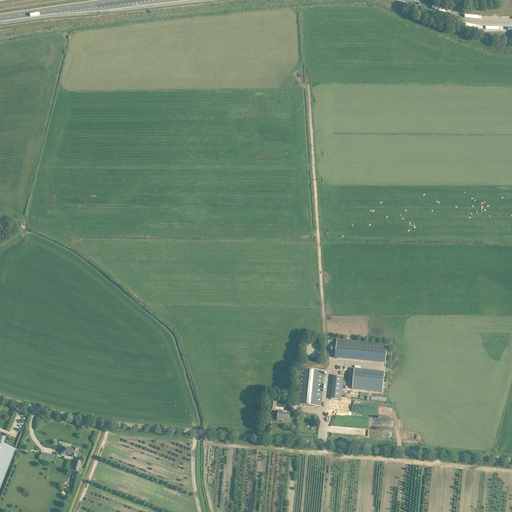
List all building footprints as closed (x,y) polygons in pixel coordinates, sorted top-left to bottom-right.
[(299,369),(296,399),(296,404),(321,407),(325,371),(299,369)] [(352,389),(382,392),(384,372),(354,369),(352,389)] [(341,397),(343,377),(333,376),(331,400),(341,401),(341,397)] [(350,410),(351,402),(346,401),(346,398),(341,397),(341,401),(331,400),(330,408),(340,409),(350,410)] [(278,412),(278,416),(277,421),(285,421),(285,422),(289,423),(290,413),(278,412)] [(0,488),(15,450),(3,445),(3,443),(5,438),(0,435),(0,488)] [(77,453),(78,450),(77,449),(74,448),(73,449),(72,448),(72,449),(71,450),(70,449),(63,447),(61,454),(71,456),(70,457),(76,458),(77,454),(77,453)] [(54,462),(56,455),(42,452),(40,458),(54,462)] [(78,472),(81,462),(75,460),(75,462),(75,461),(79,461),(78,463),(80,464),(80,465),(79,467),(79,470),(74,468),(74,467),(73,467),(73,471),(78,472)]
